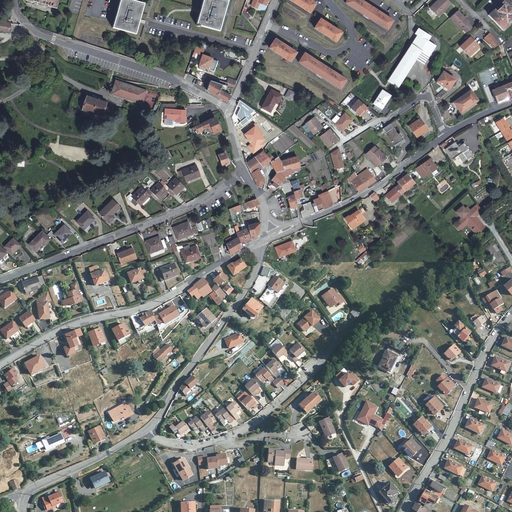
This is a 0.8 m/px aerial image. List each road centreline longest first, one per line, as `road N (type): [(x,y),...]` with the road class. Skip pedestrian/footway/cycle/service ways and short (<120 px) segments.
road 1 (residential): [(259,242),(152,304),(67,326),(0,365)]
road 2 (residential): [(0,280),(189,207),(243,173)]
road 3 (residential): [(14,0),(22,22),(37,32),(171,79),(230,109)]
road 4 (residential): [(511,313),(402,511)]
road 5 (residential): [(259,242),(250,280),(145,430)]
road 6 (residential): [(145,430),(190,445),(224,438),(248,427),(320,363)]
road 7 (residential): [(442,134),(374,189),(294,224)]
road 8 (residential): [(145,430),(111,455),(20,494)]
road 9 (residential): [(329,0),(351,27),(335,51),(265,23)]
